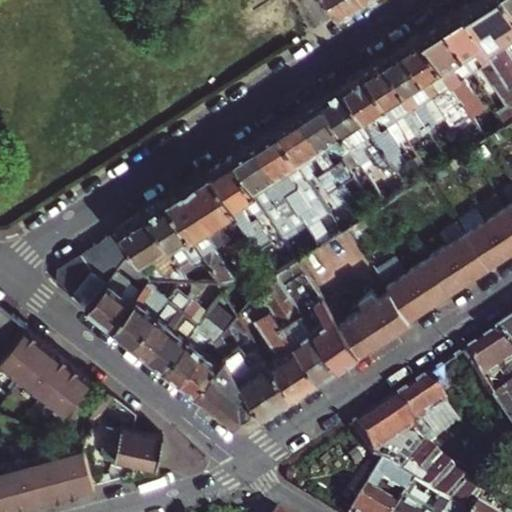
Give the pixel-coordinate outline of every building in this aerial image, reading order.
[(331,0),(340,13),(361,0),(331,0)] [(468,0),(461,5),(510,78),(511,76),(511,5),(508,0),(468,0)] [(511,94),(504,82),(510,78),(461,5),(440,19),(473,67),(481,62),(507,101),(511,98),(511,94)] [(419,32),(452,81),(473,113),(485,106),(480,97),(489,92),(473,67),(440,19),(419,32)] [(444,87),(452,81),(419,32),(400,44),(433,93),(448,115),(453,111),(451,108),(456,105),(444,87)] [(433,93),(400,44),(382,56),(429,126),(435,135),(446,128),(426,98),(433,93)] [(382,56),(363,68),(395,116),(396,117),(404,112),(416,130),(421,127),(423,130),(429,126),(382,56)] [(363,68),(341,83),(397,166),(407,160),(399,147),(400,141),(387,122),(395,116),(363,68)] [(507,119),(511,115),(511,81),(510,78),(504,82),(511,94),(511,98),(507,101),(499,107),(507,119)] [(341,83),(319,97),(352,147),(364,165),(374,159),(381,162),(384,166),(388,163),(391,167),(390,173),(401,189),(409,184),(397,166),(341,83)] [(319,97),(297,111),(351,192),(363,184),(343,153),(352,147),(319,97)] [(497,104),(476,117),(487,133),(507,119),(499,107),(497,104)] [(297,111),(275,125),(308,176),(317,170),(337,201),(351,192),(297,111)] [(275,125),(253,139),(302,214),(304,218),(317,210),(299,182),(308,176),(275,125)] [(302,214),(253,139),(231,154),(264,204),(273,198),(283,213),(285,212),(291,220),(302,214)] [(265,206),(264,204),(231,154),(210,167),(248,226),(271,261),(276,258),(264,239),(271,234),(257,211),(265,206)] [(248,226),(210,167),(187,182),(222,237),(243,269),(255,261),(237,233),(248,226)] [(222,237),(187,182),(165,196),(219,280),(231,280),(235,276),(213,243),(222,237)] [(165,196),(144,210),(179,264),(188,258),(197,273),(193,275),(190,271),(186,274),(188,279),(191,279),(205,279),(214,279),(219,280),(165,196)] [(511,199),(498,209),(511,230),(511,199)] [(506,253),(511,248),(511,230),(498,209),(478,222),(500,257),(506,253)] [(130,248),(138,261),(151,253),(165,275),(164,278),(171,278),(180,278),(188,279),(186,274),(179,264),(144,210),(116,228),(130,248)] [(456,237),(478,271),(500,257),(478,222),(456,237)] [(116,228),(106,234),(121,259),(130,248),(116,228)] [(121,259),(106,234),(93,242),(112,271),(116,266),(121,259)] [(410,316),(478,271),(456,237),(385,283),(389,287),(386,289),(389,293),(393,291),(410,316)] [(112,271),(93,242),(82,250),(92,266),(103,282),(112,271)] [(92,266),(82,250),(58,265),(57,281),(71,292),(92,266)] [(339,320),(321,293),(311,300),(300,283),(298,285),(285,265),(277,270),(338,363),(358,350),(339,320)] [(92,266),(71,292),(85,304),(103,282),(92,266)] [(103,282),(85,304),(111,324),(132,298),(121,289),(130,278),(116,266),(112,271),(103,282)] [(266,277),(258,287),(317,377),(338,363),(277,270),(266,277)] [(132,298),(111,324),(131,340),(166,297),(167,294),(148,279),(132,298)] [(194,292),(190,298),(196,302),(214,279),(205,279),(194,292)] [(191,279),(190,288),(194,292),(205,279),(191,279)] [(146,352),(181,309),(190,298),(194,292),(190,288),(185,293),(175,285),(174,286),(167,294),(166,297),(131,340),(146,352)] [(242,319),(243,321),(253,314),(267,334),(257,341),(266,355),(292,394),(317,377),(258,287),(237,311),(242,319)] [(365,293),(390,329),(410,316),(393,291),(389,293),(386,289),(378,294),(373,288),(365,293)] [(358,350),(390,329),(365,293),(359,297),(364,304),(339,320),(358,350)] [(0,300),(0,354),(26,322),(0,300)] [(146,352),(162,365),(197,322),(181,309),(146,352)] [(237,323),(242,319),(237,311),(232,316),(237,323)] [(177,378),(203,346),(202,345),(210,335),(213,331),(217,335),(224,326),(228,321),(224,318),(218,325),(204,313),(197,322),(162,365),(177,378)] [(26,322),(0,354),(0,360),(19,376),(64,411),(92,376),(26,322)] [(511,329),(507,324),(491,335),(511,366),(511,329)] [(292,394),(266,355),(253,363),(239,343),(237,345),(224,326),(217,335),(214,339),(224,353),(233,368),(243,382),(263,413),(292,394)] [(482,385),(497,408),(511,431),(511,366),(491,335),(462,354),(482,385)] [(193,390),(219,359),(203,346),(177,378),(193,390)] [(223,381),(233,368),(224,353),(219,359),(193,390),(233,422),(249,422),(263,413),(243,382),(238,385),(242,391),(238,393),(223,381)] [(426,377),(447,409),(471,393),(482,410),(489,406),(492,411),(497,408),(482,385),(462,354),(426,377)] [(426,377),(392,400),(416,437),(427,448),(433,440),(425,430),(445,416),(452,427),(457,424),(447,409),(426,377)] [(115,394),(103,385),(85,408),(97,417),(115,394)] [(373,457),(380,461),(412,481),(448,503),(453,506),(461,510),(464,511),(471,511),(475,507),(481,497),(469,487),(427,448),(416,437),(392,400),(352,426),(373,457)] [(118,460),(161,464),(164,434),(121,430),(118,460)] [(0,509),(103,481),(90,438),(0,462),(0,509)] [(379,482),(403,496),(412,481),(380,461),(368,481),(349,511),(393,511),(397,506),(373,492),(379,482)] [(469,487),(481,497),(497,470),(491,463),(469,487)] [(448,503),(412,481),(403,496),(399,502),(416,511),(442,511),(445,508),(448,503)] [(416,511),(399,502),(397,506),(393,511),(416,511)] [(453,506),(448,503),(445,508),(450,511),(453,506)]
